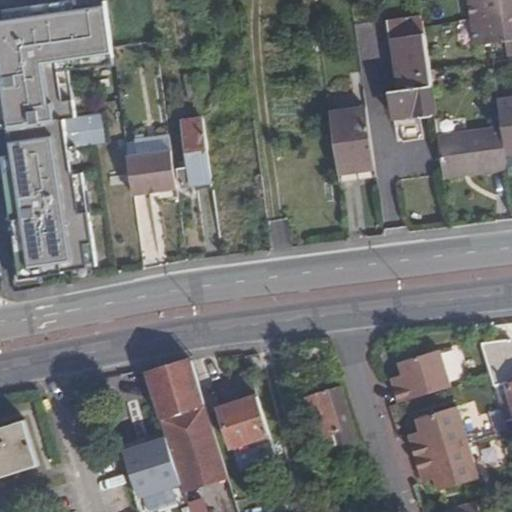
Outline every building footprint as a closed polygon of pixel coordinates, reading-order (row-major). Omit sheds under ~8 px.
[(122,45),(114,0),(99,0),(0,15),(0,71),(29,278),(103,262),(89,169),(81,171),(67,66),(124,60),(122,45)] [(372,0),(355,0),(357,11),(374,9),(372,0)] [(511,0),(474,0),(476,15),(511,10),(511,0)] [(510,37),(511,48),(511,10),(476,15),(480,41),(510,37)] [(424,113),(438,111),(432,67),(426,22),(424,14),(392,19),(395,43),(399,42),(405,89),(396,91),(400,116),(405,116),(424,113)] [(507,148),(511,147),(511,97),(500,98),(504,126),(507,148)] [(341,177),(380,172),(370,107),(333,111),(341,177)] [(424,113),(405,116),(407,135),(427,133),(424,113)] [(191,181),(219,178),(219,176),(213,132),(211,118),(192,120),(198,165),(189,165),(191,181)] [(240,120),(241,129),(260,127),(259,118),(240,120)] [(466,173),(510,167),(507,148),(504,126),(441,134),(446,169),(465,166),(466,173)] [(241,129),(238,129),(244,173),(267,171),(260,127),(241,129)] [(238,129),(213,132),(219,176),(244,173),(238,129)] [(141,187),(185,182),(180,145),(136,151),(141,187)] [(447,176),(466,173),(465,166),(446,169),(447,176)] [(343,190),(381,185),(380,172),(341,177),(343,190)] [(511,347),(487,355),(508,424),(511,422),(511,347)] [(444,353),(424,359),(436,395),(456,389),(444,353)] [(404,406),(436,395),(424,359),(404,365),(407,377),(403,378),(406,388),(399,390),(404,406)] [(166,428),(211,414),(195,362),(150,377),(156,396),(166,428)] [(396,380),(399,390),(406,388),(403,378),(396,380)] [(344,458),(363,452),(342,386),(309,398),(322,437),(335,433),(344,458)] [(125,444),(167,431),(166,428),(156,396),(115,411),(125,444)] [(236,447),(272,436),(260,398),(224,410),(236,447)] [(462,409),(442,415),(454,450),(473,444),(462,409)] [(215,425),(211,414),(166,428),(167,431),(183,482),(186,491),(231,477),(215,425)] [(417,447),(422,461),(454,450),(442,415),(422,421),(426,433),(420,435),(423,445),(417,447)] [(0,478),(41,466),(26,421),(0,429),(0,478)] [(414,437),(417,447),(423,445),(420,435),(414,437)] [(473,444),(454,450),(465,487),(485,481),(473,444)] [(454,450),(422,461),(426,476),(432,474),(436,483),(440,482),(444,493),(465,487),(454,450)] [(429,485),(436,483),(432,474),(426,476),(429,485)] [(210,511),(207,500),(191,505),(193,511),(210,511)]
